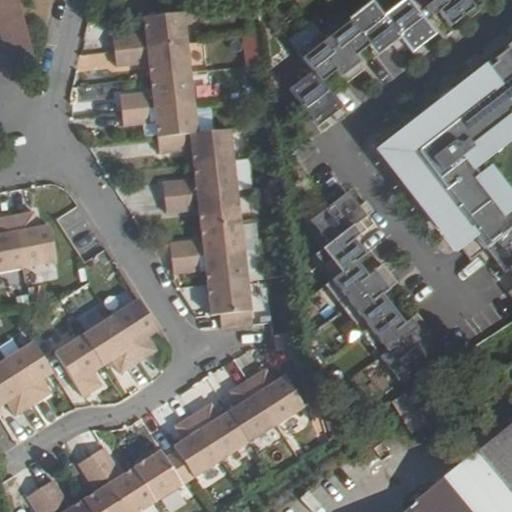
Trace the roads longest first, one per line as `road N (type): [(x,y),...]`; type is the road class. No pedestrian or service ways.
road 1 (residential): [(50,142),(88,173),(205,357)]
road 2 (residential): [(205,357),(120,414),(82,416),(14,456)]
road 3 (residential): [(50,142),(79,0)]
